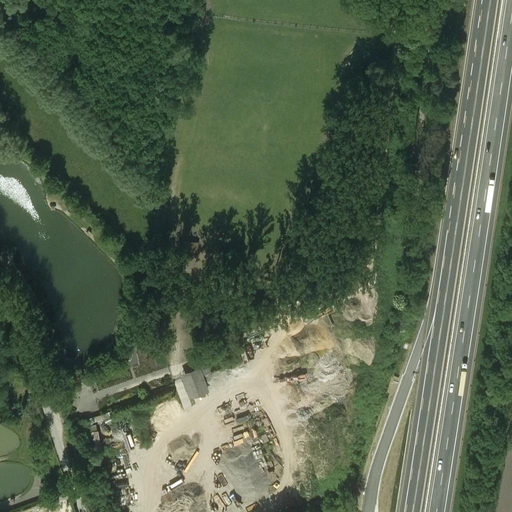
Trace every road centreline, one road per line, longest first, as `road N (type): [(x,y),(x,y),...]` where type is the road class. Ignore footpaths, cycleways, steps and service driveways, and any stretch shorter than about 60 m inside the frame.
road 1 (motorway): [(492,0),(411,511)]
road 2 (motorway): [(437,511),(511,6)]
road 3 (unclassified): [(0,290),(83,511)]
